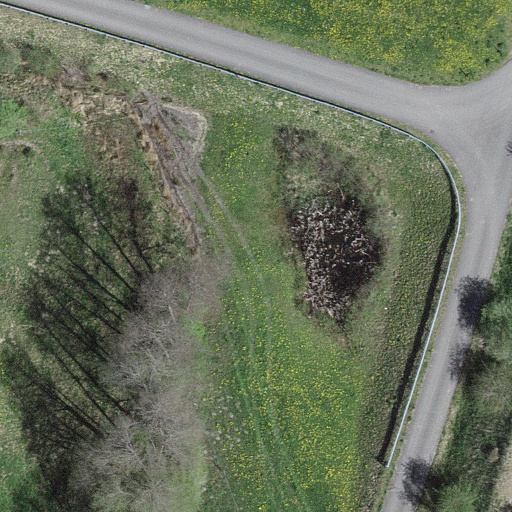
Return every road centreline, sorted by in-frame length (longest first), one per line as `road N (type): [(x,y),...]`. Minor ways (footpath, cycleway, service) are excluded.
road 1 (unclassified): [(27,0),(511,135)]
road 2 (unclassified): [(511,183),(406,511)]
